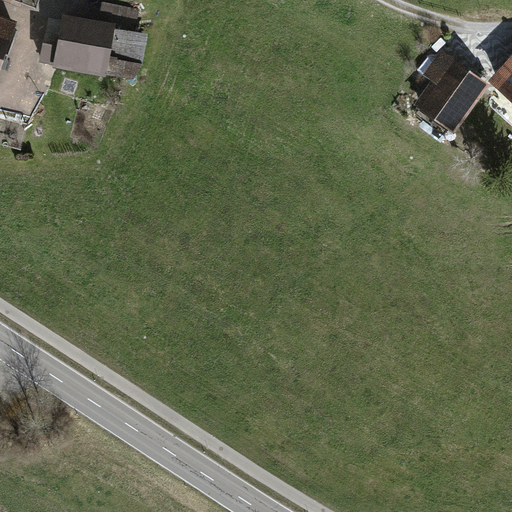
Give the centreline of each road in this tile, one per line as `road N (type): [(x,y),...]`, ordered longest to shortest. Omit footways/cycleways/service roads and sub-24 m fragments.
road 1 (secondary): [(0,342),(256,511)]
road 2 (residential): [(388,0),(466,28),(511,30)]
